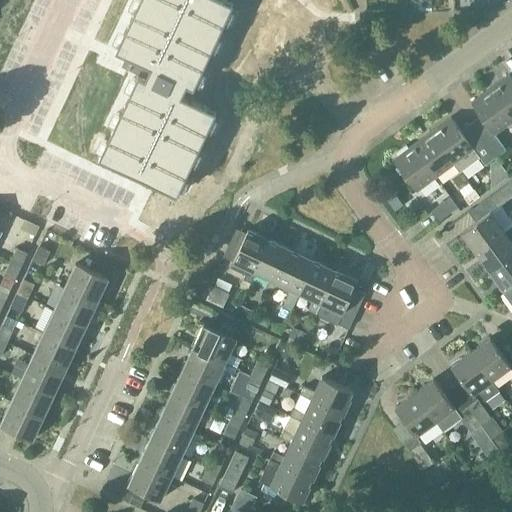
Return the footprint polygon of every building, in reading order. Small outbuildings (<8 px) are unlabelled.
[(217,111),(182,95),(187,84),(194,88),(233,4),(225,0),(139,0),(116,51),(150,67),(145,78),(138,74),(99,158),(177,195),(217,111)] [(511,118),(511,77),(510,75),(491,90),(511,118)] [(511,118),(491,90),(471,104),(491,131),(481,139),(496,158),(506,150),(494,135),(511,122),(511,118)] [(451,118),(432,132),(455,164),(461,172),(480,158),(485,166),(496,158),(481,139),(471,146),(451,118)] [(455,164),(432,132),(413,146),(436,178),(455,164)] [(436,178),(413,146),(394,161),(417,192),(436,178)] [(497,209),(511,197),(511,182),(490,198),(497,209)] [(479,198),(474,190),(464,198),(469,205),(479,198)] [(393,192),(385,197),(395,211),(403,205),(393,192)] [(458,208),(451,198),(431,212),(439,222),(458,208)] [(476,253),(504,232),(490,213),(462,234),(476,253)] [(230,268),(245,275),(242,280),(250,284),(255,273),(270,241),(247,231),(230,268)] [(511,242),(504,232),(476,253),(490,272),(511,255),(511,242)] [(291,251),(270,241),(255,273),(269,279),(264,290),(272,294),(277,283),(276,283),(291,251)] [(17,249),(11,262),(22,267),(28,254),(17,249)] [(313,261),(291,251),(276,283),(277,283),(288,288),(286,301),(282,308),(290,312),(294,304),(299,293),(298,293),(313,261)] [(48,257),(37,252),(33,261),(44,267),(48,257)] [(511,255),(490,272),(504,291),(511,284),(511,255)] [(320,303),(335,271),(313,261),(298,293),(299,293),(313,300),(307,311),(315,314),(320,303)] [(22,267),(11,262),(4,276),(16,281),(22,267)] [(64,287),(97,302),(108,279),(75,264),(64,287)] [(348,330),(358,308),(348,303),(357,282),(335,271),(320,303),(315,314),(348,330)] [(24,280),(17,294),(29,299),(35,285),(24,280)] [(64,287),(54,310),(86,325),(97,302),(64,287)] [(206,300),(222,308),(228,295),(212,287),(206,300)] [(29,299),(17,294),(11,307),(22,313),(29,299)] [(254,312),(241,306),(238,313),(251,319),(254,312)] [(54,310),(43,333),(75,348),(86,325),(54,310)] [(264,314),(260,323),(268,327),(271,322),(269,317),(264,314)] [(2,326),(0,330),(0,340),(8,344),(18,322),(7,316),(2,326)] [(204,324),(193,347),(225,363),(225,362),(236,368),(241,359),(229,353),(236,339),(204,324)] [(301,348),(307,333),(293,327),(287,342),(301,348)] [(75,348),(43,333),(32,356),(64,371),(75,348)] [(490,338),(471,353),(491,381),(511,367),(490,338)] [(276,353),(284,356),(289,354),(292,346),(281,342),(276,353)] [(193,347),(182,370),(214,385),(225,363),(193,347)] [(491,381),(471,353),(451,367),(472,395),(477,392),(485,402),(499,392),(491,381)] [(32,356),(21,379),(53,394),(64,371),(32,356)] [(258,361),(252,375),(263,380),(269,367),(258,361)] [(292,376),(275,368),(269,380),(286,388),(292,376)] [(214,385),(182,370),(171,393),(203,408),(214,385)] [(263,380),(252,375),(245,389),(256,394),(263,380)] [(311,400),(343,415),(353,393),(322,378),(315,393),(304,387),(300,397),(311,402),(311,400)] [(53,394),(21,379),(10,402),(43,417),(53,394)] [(457,422),(449,412),(454,408),(434,380),(414,394),(435,422),(442,432),(457,422)] [(265,390),(260,400),(270,405),(275,395),(265,390)] [(171,393),(160,416),(193,431),(203,408),(171,393)] [(237,407),(248,412),(252,403),(232,394),(228,403),(237,407)] [(435,422),(414,394),(395,408),(416,436),(435,422)] [(467,406),(481,426),(491,419),(477,399),(467,406)] [(311,400),(311,402),(305,415),(294,409),(290,418),(301,423),(301,422),(332,437),(343,415),(311,400)] [(43,417),(10,402),(0,423),(0,425),(32,440),(43,417)] [(258,404),(253,414),(263,419),(268,409),(258,404)] [(481,426),(467,406),(457,414),(471,433),(481,426)] [(237,407),(230,421),(241,426),(248,412),(237,407)] [(160,416),(150,439),(182,454),(193,431),(160,416)] [(241,426),(230,421),(223,435),(235,440),(241,426)] [(301,422),(301,423),(294,436),(283,431),(279,439),(290,445),(291,444),(322,458),(332,437),(301,422)] [(246,429),(240,441),(248,444),(253,432),(246,429)] [(511,441),(504,431),(493,439),(501,450),(511,441)] [(150,439),(139,462),(171,477),(182,454),(150,439)] [(291,444),(290,445),(284,457),(273,452),(270,460),(312,480),(322,458),(291,444)] [(409,451),(423,470),(433,463),(419,444),(409,451)] [(219,488),(232,494),(249,458),(236,452),(219,488)] [(215,453),(212,458),(208,466),(220,472),(226,458),(215,453)] [(270,460),(263,474),(259,482),(302,502),(312,480),(270,460)] [(171,477),(139,462),(128,485),(129,486),(146,494),(160,500),(171,477)] [(220,472),(208,466),(202,481),(213,486),(220,472)] [(129,486),(122,499),(140,507),(146,494),(129,486)] [(201,511),(205,504),(193,499),(186,511),(201,511)]
